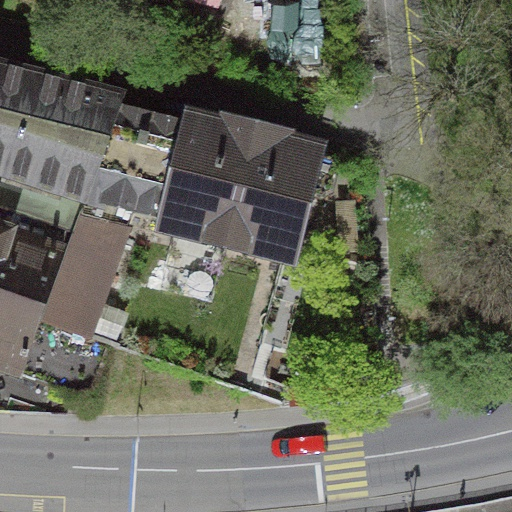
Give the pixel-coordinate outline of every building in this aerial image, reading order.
[(0,208),(73,232),(84,200),(119,98),(31,75),(0,67),(0,173),(4,175),(0,189),(0,208)] [(125,99),(119,98),(84,200),(131,212),(166,220),(165,224),(289,256),(298,219),(299,219),(305,199),(304,198),(305,192),(320,195),(329,190),(335,169),(330,161),(314,157),(315,153),(281,145),(282,139),(267,135),(268,133),(255,130),(243,127),(243,129),(228,125),(226,131),(192,122),(191,126),(121,109),(125,99)] [(131,212),(84,200),(73,232),(66,251),(65,253),(67,254),(42,321),(87,337),(103,291),(131,212)] [(0,208),(0,411),(81,416),(89,394),(93,395),(110,345),(87,337),(42,321),(39,320),(64,250),(66,251),(73,232),(0,208)] [(178,330),(166,326),(156,357),(177,364),(188,334),(178,330)]
